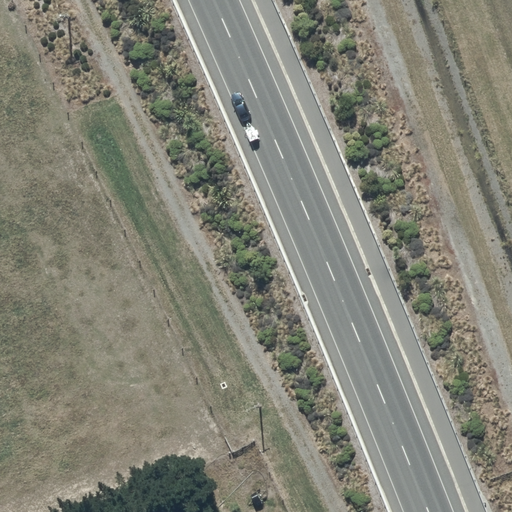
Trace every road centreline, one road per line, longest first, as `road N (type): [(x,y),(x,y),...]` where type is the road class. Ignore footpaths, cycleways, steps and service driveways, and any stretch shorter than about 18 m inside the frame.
road 1 (track): [(333,511),(79,0)]
road 2 (tertiary): [(429,511),(213,0)]
road 3 (track): [(370,0),(511,399)]
